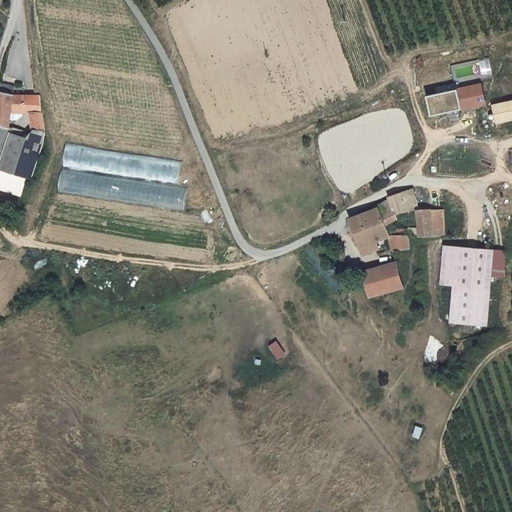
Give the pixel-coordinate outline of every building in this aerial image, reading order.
[(4,80),(4,90),(17,91),(17,82),(4,80)] [(436,113),(477,104),(489,100),(484,83),(432,95),(432,99),(436,113)] [(26,107),(27,92),(17,91),(4,90),(0,90),(0,118),(4,119),(4,121),(13,123),(14,115),(14,107),(26,107)] [(43,94),(27,92),(26,107),(27,107),(35,107),(35,102),(45,102),(43,94)] [(511,101),(492,105),(495,123),(511,119),(511,101)] [(47,131),(50,131),(45,102),(35,102),(35,107),(37,107),(36,118),(37,124),(36,124),(36,126),(36,129),(47,131)] [(14,107),(14,115),(20,115),(27,110),(27,107),(26,107),(14,107)] [(0,162),(2,164),(4,159),(12,134),(14,130),(15,124),(4,121),(4,119),(0,118),(0,162)] [(4,159),(35,170),(44,141),(25,132),(26,126),(15,124),(14,130),(12,134),(4,159)] [(36,129),(36,126),(26,126),(25,132),(44,141),(45,139),(47,131),(36,129)] [(179,184),(182,162),(67,144),(64,166),(179,184)] [(2,164),(33,174),(34,173),(35,170),(4,159),(2,164)] [(59,193),(184,210),(188,188),(62,171),(59,193)] [(398,211),(419,206),(415,186),(414,186),(391,194),(398,211)] [(391,194),(380,203),(388,221),(400,216),(398,211),(391,194)] [(371,209),(380,238),(392,232),(390,226),(389,224),(388,221),(380,203),(371,209)] [(390,226),(392,232),(408,232),(432,231),(432,206),(419,206),(419,222),(389,224),(390,226)] [(432,231),(446,231),(446,206),(432,206),(432,231)] [(352,215),(351,216),(363,247),(380,238),(371,209),(352,215)] [(408,232),(392,232),(396,247),(402,247),(403,252),(411,251),(408,232)] [(380,238),(363,247),(365,252),(382,243),(380,238)] [(492,246),(446,244),(443,284),(452,285),(451,320),(487,322),(490,272),(492,246)] [(504,247),(492,246),(490,272),(503,273),(504,247)] [(363,267),(370,294),(406,284),(397,251),(390,254),(390,256),(387,258),(388,262),(363,267)] [(274,359),(284,356),(279,341),(269,343),(274,359)] [(475,342),(455,342),(456,364),(475,363),(475,342)]
